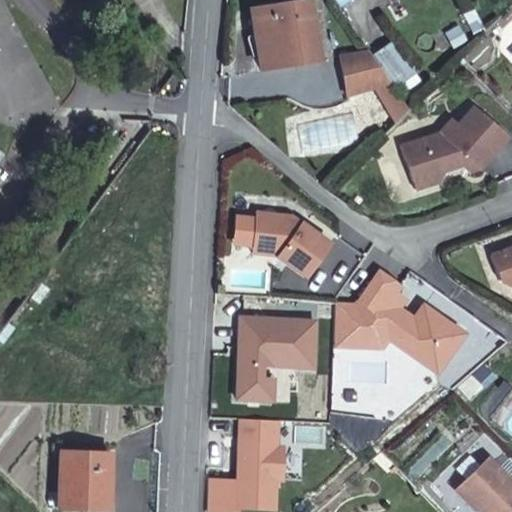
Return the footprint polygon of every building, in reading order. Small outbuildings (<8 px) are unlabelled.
[(308,4),(248,11),(256,68),(316,60),(308,4)] [(475,18),(465,23),(472,36),(482,32),(475,18)] [(449,48),(464,42),(458,28),(443,34),(449,48)] [(368,50),(389,82),(406,69),(385,38),(368,50)] [(389,82),(369,52),(342,57),(348,94),(393,87),(389,82)] [(393,87),(361,92),(385,132),(408,109),(393,87)] [(412,183),(442,173),(446,166),(456,163),(467,172),(474,165),(474,164),(479,168),(507,136),(473,106),(457,124),(451,118),(437,133),(399,146),(412,181),(412,183)] [(437,181),(442,173),(412,183),(414,187),(415,189),(437,181)] [(263,213),(259,248),(273,250),(282,257),(282,258),(310,279),(336,246),(299,217),(263,213)] [(273,250),(259,248),(258,254),(282,257),(273,250)] [(511,249),(491,257),(500,282),(510,287),(511,286),(511,249)] [(340,306),(337,347),(385,350),(394,338),(401,343),(399,346),(438,376),(467,338),(428,309),(414,326),(407,320),(411,316),(403,311),(410,302),(400,295),(405,289),(384,274),(360,307),(340,306)] [(315,369),(319,322),(244,316),(242,347),(245,347),(244,358),(241,358),(238,398),(273,400),(275,378),(263,377),(264,364),(315,369)] [(279,422),(241,419),(240,439),(243,439),(243,446),(239,446),(237,480),(208,478),(206,510),(227,511),(234,511),(235,506),(272,509),(274,480),(281,480),(283,448),(277,448),(279,422)] [(103,467),(103,448),(60,447),(58,502),(108,504),(110,467),(103,467)] [(511,511),(511,473),(497,458),(464,489),(486,511),(511,511)]
